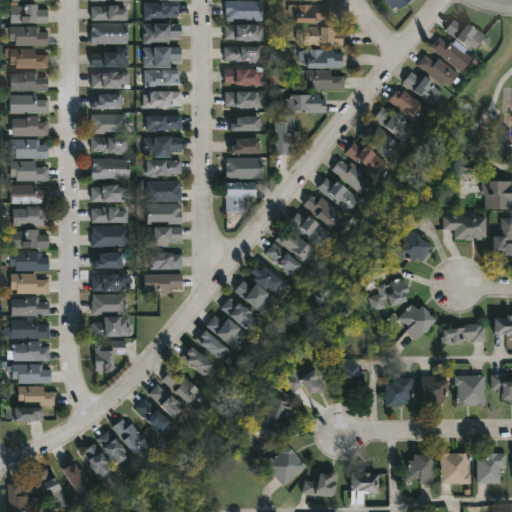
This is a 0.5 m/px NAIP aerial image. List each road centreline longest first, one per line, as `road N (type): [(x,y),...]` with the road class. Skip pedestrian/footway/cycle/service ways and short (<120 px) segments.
road 1 (residential): [(0,457),(67,430),(131,379),(438,0)]
road 2 (residential): [(70,0),(70,368),(89,414)]
road 3 (residential): [(201,0),(201,294)]
road 4 (residential): [(511,434),(344,438)]
